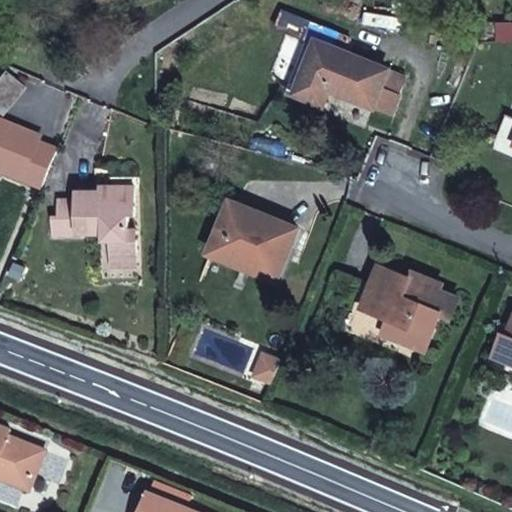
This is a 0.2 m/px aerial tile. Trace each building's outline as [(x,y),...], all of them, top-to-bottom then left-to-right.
[(390,72),(319,42),(296,95),(326,108),(332,93),(374,110),(382,91),(390,72)] [(440,84),(426,80),(420,106),(434,110),(440,84)] [(27,180),(43,187),(48,174),(58,148),(40,140),(42,135),(0,118),(0,165),(2,163),(30,174),(27,180)] [(437,125),(424,120),(419,132),(432,137),(437,125)] [(113,242),(114,257),(139,257),(139,230),(133,230),(133,218),(138,218),(139,188),(102,187),(102,193),(80,193),(80,235),(104,234),(113,242)] [(268,217),(237,204),(215,255),(278,281),(300,230),(268,217)] [(139,257),(114,257),(114,266),(139,266),(139,257)] [(364,308),(390,319),(414,328),(408,343),(428,351),(443,316),(452,320),(461,297),(443,290),(446,283),(426,274),(423,283),(412,279),(383,266),(364,308)] [(423,283),(426,274),(416,270),(412,279),(423,283)] [(414,328),(390,319),(383,333),(408,343),(414,328)] [(271,384),(281,361),(264,354),(254,377),(271,384)] [(0,469),(6,472),(4,478),(32,490),(48,451),(11,436),(14,430),(0,424),(0,469)] [(199,511),(151,492),(143,511),(199,511)]
